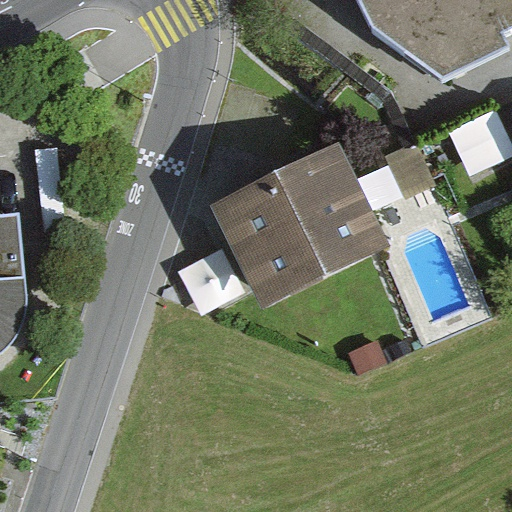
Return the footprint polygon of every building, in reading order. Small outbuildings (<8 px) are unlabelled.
[(511,37),(511,0),(354,0),(374,38),(443,89),(510,55),(503,42),(511,37)] [(511,145),(497,114),(453,135),(474,179),(511,160),(511,145)] [(205,220),(248,308),(362,254),(319,165),(205,220)] [(0,356),(5,352),(13,343),(20,332),(24,320),(26,304),(19,218),(0,219),(0,356)] [(185,273),(204,316),(241,299),(222,257),(185,273)]
